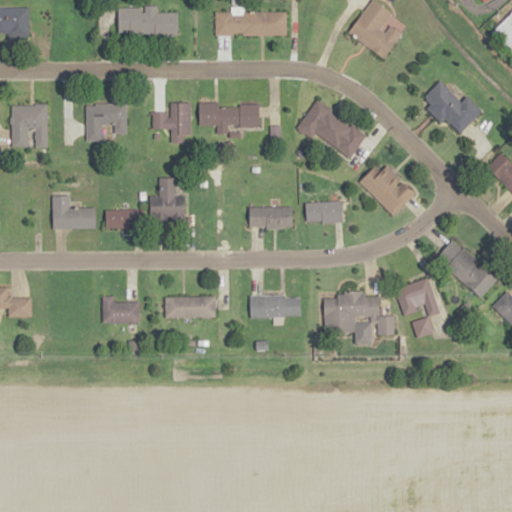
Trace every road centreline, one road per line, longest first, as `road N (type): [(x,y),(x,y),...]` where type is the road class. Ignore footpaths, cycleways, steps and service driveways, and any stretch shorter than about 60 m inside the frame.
road 1 (residential): [(511,247),(346,85),(312,70),(0,67)]
road 2 (residential): [(0,260),(334,257),(396,238),(455,191)]
